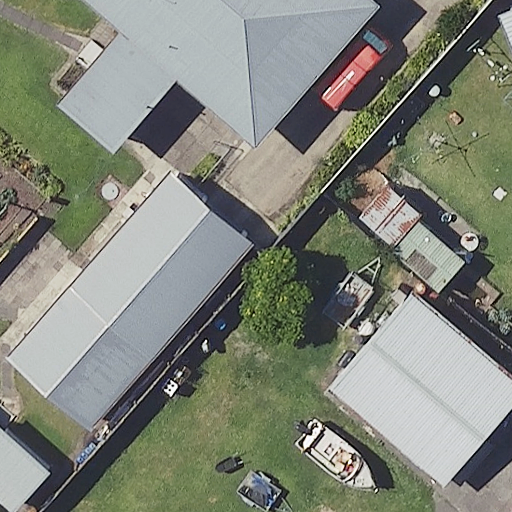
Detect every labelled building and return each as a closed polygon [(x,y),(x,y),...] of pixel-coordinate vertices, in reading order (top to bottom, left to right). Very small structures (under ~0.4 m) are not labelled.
[(379,1),(377,0),(95,0),(258,140),(379,1)] [(511,0),(505,0),(502,2),(511,24),(511,0)] [(117,38),(63,100),(118,147),(172,86),(117,38)] [(485,235),(385,151),(347,197),(447,281),(485,235)] [(258,239),(175,167),(12,352),(96,425),(258,239)] [(0,261),(44,213),(0,173),(0,261)] [(511,408),(511,372),(416,290),(335,382),(449,480),(511,408)] [(54,469),(0,422),(0,493),(19,509),(54,469)]
